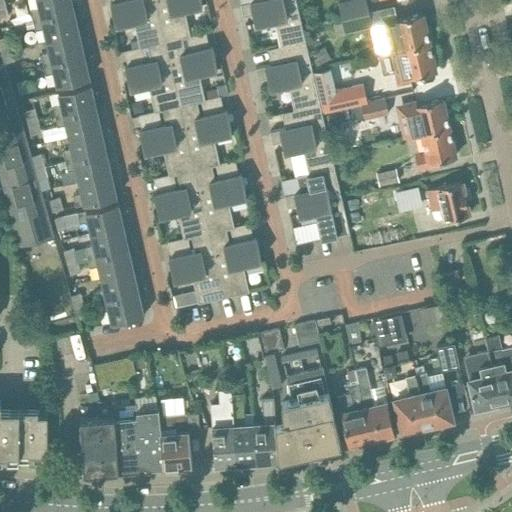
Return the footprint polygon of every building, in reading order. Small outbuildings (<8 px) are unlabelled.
[(37,0),(39,7),(31,9),(33,19),(74,10),(71,0),(37,0)] [(120,0),(110,2),(115,24),(137,19),(144,47),(148,46),(165,42),(155,0),(120,0)] [(155,0),(165,42),(182,38),(187,37),(180,9),(202,4),(201,0),(155,0)] [(305,39),(296,0),(255,0),(240,4),(243,16),(253,14),(255,23),(277,18),(283,44),(305,39)] [(341,17),(369,10),(366,0),(345,0),(338,2),(341,17)] [(79,33),(74,10),(33,19),(35,30),(44,28),(47,40),(79,33)] [(372,26),(369,10),(341,17),(345,33),(372,26)] [(391,50),(429,41),(433,40),(430,30),(426,31),(422,13),(397,19),(396,15),(383,18),(391,50)] [(47,40),(49,52),(41,54),(43,64),(84,55),(79,33),(47,40)] [(7,36),(4,37),(0,37),(0,45),(1,51),(11,48),(7,36)] [(180,105),(197,101),(201,100),(195,73),(217,68),(212,46),(186,52),(182,38),(165,42),(180,105)] [(320,102),(312,68),(305,39),(283,44),(267,48),(271,63),(255,67),(258,79),(267,77),(269,87),(292,82),(298,108),(320,102)] [(391,50),(378,53),(382,75),(391,73),(396,71),(398,80),(398,83),(411,80),(410,77),(436,71),(429,41),(402,47),(391,50)] [(158,110),(163,109),(180,105),(165,42),(148,46),(151,60),(125,66),(130,88),(152,83),(158,110)] [(1,51),(4,61),(5,63),(14,60),(11,48),(1,51)] [(327,48),(311,55),(317,66),(332,59),(327,48)] [(46,74),(54,72),(57,85),(89,78),(84,55),(43,64),(46,74)] [(4,61),(0,62),(0,177),(19,246),(54,236),(38,180),(35,168),(32,156),(5,63),(4,61)] [(330,68),(313,72),(318,94),(320,102),(320,106),(322,111),(338,107),(338,108),(353,104),(361,102),(367,101),(363,84),(335,90),(330,68)] [(29,91),(26,79),(17,81),(20,94),(29,91)] [(91,83),(58,91),(61,104),(53,106),(55,115),(96,106),(91,83)] [(367,101),(361,102),(364,118),(388,113),(385,97),(367,101)] [(403,103),(396,104),(398,116),(403,137),(422,132),(448,126),(442,98),(416,104),(416,100),(403,103)] [(180,105),(195,169),(212,165),(216,164),(210,137),(232,131),(227,109),(200,115),(197,101),(180,105)] [(334,166),(320,102),(298,108),(282,111),(286,127),(270,131),(272,143),(282,141),(284,151),(306,145),(312,171),(334,166)] [(195,169),(180,105),(163,109),(166,124),(139,130),(144,152),(167,147),(173,174),(177,173),(195,169)] [(55,115),(57,126),(66,124),(69,136),(101,129),(96,106),(55,115)] [(34,108),(25,111),(28,123),(37,120),(34,108)] [(31,135),(41,132),(37,120),(28,123),(31,135)] [(455,156),(448,126),(422,132),(427,153),(415,155),(418,168),(431,165),(430,162),(455,156)] [(69,136),(71,148),(63,150),(65,160),(106,151),(101,129),(69,136)] [(111,174),(106,151),(65,160),(68,171),(76,169),(79,181),(111,174)] [(41,153),(32,156),(35,168),(44,165),(41,153)] [(44,165),(35,168),(38,180),(48,177),(44,165)] [(209,232),(226,228),(230,227),(224,200),(246,195),(241,173),(215,179),(212,165),(195,169),(209,232)] [(301,191),(284,195),(287,207),(296,205),(299,214),(315,211),(317,221),(292,227),(296,244),(327,237),(349,232),(341,196),(334,166),(312,171),(297,175),(297,176),(301,191)] [(188,237),(192,237),(209,232),(195,169),(177,173),(180,187),(154,193),(159,215),(177,211),(182,231),(186,230),(188,237)] [(400,183),(397,170),(378,174),(381,187),(400,183)] [(79,181),(82,193),(73,195),(76,206),(117,196),(111,174),(79,181)] [(461,181),(428,189),(432,209),(442,207),(445,219),(469,214),(461,181)] [(62,209),(59,196),(50,199),(53,211),(62,209)] [(118,202),(77,211),(80,223),(88,221),(91,232),(123,225),(118,202)] [(59,229),(68,227),(64,214),(55,217),(59,229)] [(128,247),(123,225),(91,232),(94,244),(85,246),(87,256),(128,247)] [(229,243),(226,228),(209,232),(224,296),(245,291),(239,264),(261,259),(256,237),(229,243)] [(202,301),(224,296),(209,232),(192,237),(195,251),(169,257),(174,279),(195,274),(202,301)] [(77,259),(73,247),(64,249),(67,261),(77,259)] [(98,265),(101,277),(133,270),(128,247),(87,256),(90,267),(98,265)] [(67,261),(71,273),(80,271),(77,259),(67,261)] [(464,299),(457,269),(440,273),(448,303),(464,299)] [(139,292),(133,270),(101,277),(104,289),(95,291),(98,302),(139,292)] [(70,294),(73,307),(83,304),(79,292),(70,294)] [(98,302),(100,311),(109,309),(111,322),(144,315),(139,292),(98,302)] [(73,307),(77,319),(86,317),(83,304),(73,307)] [(329,316),(315,319),(317,327),(331,324),(329,316)] [(299,346),(320,341),(315,319),(294,324),(299,346)] [(373,322),(368,324),(371,337),(376,336),(373,322)] [(264,354),(273,352),(284,350),(279,328),(258,332),(263,350),(264,354)] [(240,336),(246,362),(259,359),(257,351),(263,350),(258,332),(240,336)] [(215,342),(222,367),(239,363),(237,356),(241,355),(243,362),(246,362),(240,336),(215,342)] [(436,345),(441,369),(459,366),(455,341),(436,345)] [(222,367),(215,342),(197,347),(202,372),(222,367)] [(488,350),(500,402),(511,398),(511,345),(501,348),(501,347),(488,350)] [(316,347),(281,356),(282,361),(318,353),(316,347)] [(477,361),(465,364),(468,377),(475,408),(479,407),(482,408),(487,407),(489,404),(500,402),(488,350),(488,348),(475,351),(477,361)] [(272,387),(273,387),(281,385),(273,352),(264,354),(272,387)] [(115,386),(131,382),(130,376),(136,375),(131,356),(109,361),(114,380),(115,386)] [(109,361),(91,365),(97,390),(111,387),(110,381),(114,380),(109,361)] [(283,422),(276,423),(276,460),(278,460),(341,445),(322,367),(287,375),(289,400),(281,402),(283,422)] [(365,367),(355,369),(371,438),(381,435),(383,437),(391,435),(392,433),(394,432),(387,401),(374,404),(365,367)] [(350,392),(337,395),(348,443),(351,443),(353,444),(361,442),(362,440),(371,438),(355,369),(355,368),(346,371),(349,380),(347,381),(350,392)] [(426,370),(416,372),(428,424),(440,421),(442,423),(448,422),(449,419),(453,418),(445,385),(431,388),(426,370)] [(394,397),(402,430),(405,429),(408,431),(413,430),(415,427),(428,424),(416,372),(405,375),(410,393),(394,397)] [(463,381),(451,383),(453,393),(465,391),(463,381)] [(220,402),(211,402),(211,409),(212,426),(215,464),(231,463),(236,462),(230,393),(230,388),(219,388),(219,393),(220,402)] [(241,392),(230,393),(236,462),(258,461),(253,422),(243,423),(241,392)] [(276,423),(274,396),(261,397),(263,415),(265,414),(265,421),(253,422),(258,461),(276,460),(276,423)] [(0,457),(7,457),(7,461),(29,461),(29,457),(47,457),(47,414),(38,414),(38,409),(1,409),(1,401),(0,401),(0,457)] [(158,432),(158,422),(157,407),(136,409),(137,415),(139,441),(141,441),(143,469),(149,468),(149,467),(164,466),(158,432)] [(198,412),(175,413),(161,414),(160,422),(158,422),(158,432),(164,466),(191,464),(188,434),(200,433),(198,412)] [(84,473),(119,470),(115,415),(79,417),(84,473)] [(143,469),(141,441),(139,441),(137,415),(115,417),(115,415),(119,470),(143,469)]
